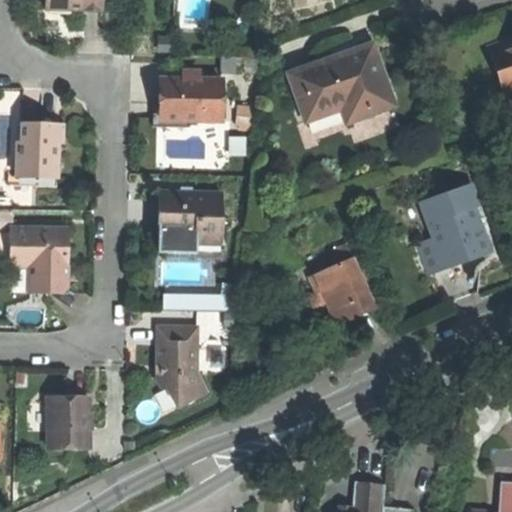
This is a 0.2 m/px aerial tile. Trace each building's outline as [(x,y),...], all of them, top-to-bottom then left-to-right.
[(78,11),(104,12),(104,0),(46,0),(46,10),(78,11)] [(511,45),(510,40),(488,48),(497,75),(502,73),(508,91),(511,89),(511,45)] [(372,43),(289,74),(306,121),(341,108),(347,122),(395,104),(383,72),(372,43)] [(222,81),(161,80),(160,101),(160,120),(221,121),(222,81)] [(36,124),(22,124),(22,144),(17,144),(17,171),(58,173),(59,146),(55,146),(55,124),(36,124)] [(64,124),(55,124),(55,146),(59,146),(64,146),(64,124)] [(58,180),(58,173),(17,171),(17,180),(58,180)] [(58,189),(58,180),(17,180),(17,188),(58,189)] [(420,246),(429,272),(459,261),(488,250),(472,207),(477,205),(470,186),(422,204),(435,240),(420,246)] [(223,194),(160,192),(159,216),(159,235),(197,235),(197,243),(222,244),(223,194)] [(67,230),(12,229),(12,267),(30,268),(44,268),(44,280),(67,280),(67,255),(67,230)] [(197,253),(197,243),(197,235),(159,235),(159,248),(173,248),(173,253),(197,253)] [(329,251),(335,266),(352,258),(346,244),(329,251)] [(327,303),(336,323),(357,313),(374,306),(366,288),(358,272),(352,258),(335,266),(308,278),(316,294),(322,292),(327,303)] [(66,295),(67,280),(44,280),(44,268),(30,268),(30,295),(66,295)] [(365,269),(358,272),(366,288),(372,285),(365,269)] [(230,307),(230,292),(164,292),(164,307),(230,307)] [(316,308),(327,303),(322,292),(316,294),(311,297),(316,308)] [(197,329),(159,328),(159,354),(159,380),(161,385),(164,388),(167,388),(178,406),(206,393),(197,375),(197,329)] [(63,397),(43,397),(44,449),(84,448),(84,397),(63,397)] [(511,511),(511,480),(500,480),(499,511),(511,511)] [(339,511),(380,511),(382,484),(357,483),(356,504),(356,511),(340,511),(339,511)]
